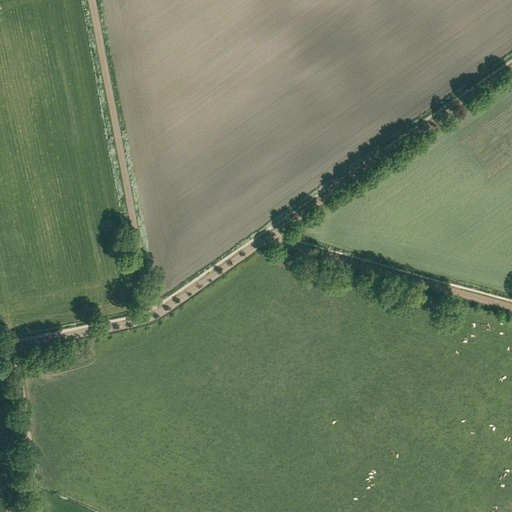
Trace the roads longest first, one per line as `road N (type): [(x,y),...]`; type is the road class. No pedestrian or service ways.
road 1 (track): [(152,309),(91,0)]
road 2 (track): [(511,65),(266,238)]
road 3 (track): [(0,345),(151,313),(266,238)]
road 4 (track): [(511,306),(266,238)]
